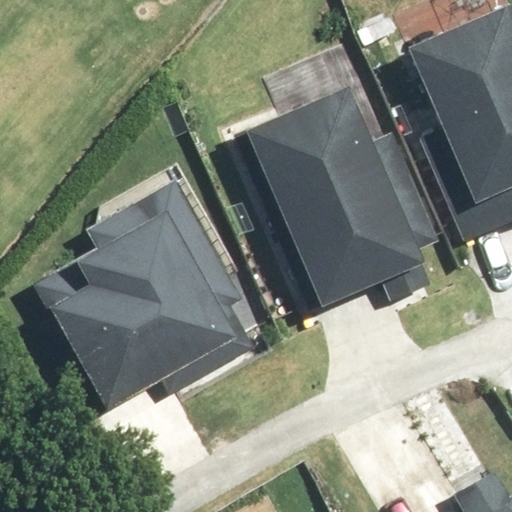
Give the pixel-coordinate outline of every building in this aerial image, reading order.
[(511,18),(429,53),(489,199),(511,189),(511,18)] [(357,88),(255,131),(328,304),(430,261),(357,88)] [(101,280),(50,308),(104,406),(171,369),(182,389),(261,346),(175,188),(96,231),(108,254),(92,263),(101,280)] [(511,289),(511,267),(487,208),(453,223),(486,301),(511,289)] [(474,511),(511,511),(511,467),(464,490),(474,511)]
